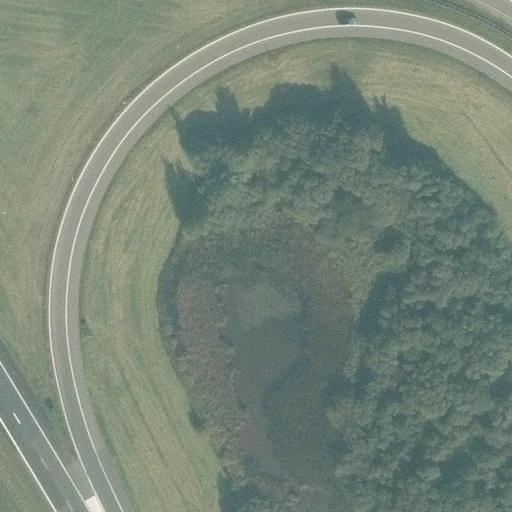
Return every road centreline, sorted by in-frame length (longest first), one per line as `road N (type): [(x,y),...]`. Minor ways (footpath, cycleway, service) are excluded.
road 1 (motorway): [(111,511),(70,409),(59,282),(78,201),(133,113),(213,53),(309,20),(399,19),(511,67)]
road 2 (motorway): [(69,511),(0,397)]
